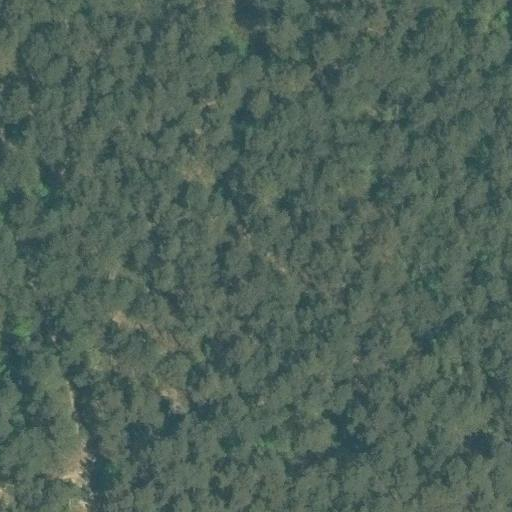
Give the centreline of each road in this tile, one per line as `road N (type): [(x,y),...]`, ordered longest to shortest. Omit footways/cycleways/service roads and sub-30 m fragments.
road 1 (track): [(92,511),(31,252),(0,177)]
road 2 (track): [(371,363),(220,425),(85,461)]
road 3 (track): [(511,295),(371,363)]
